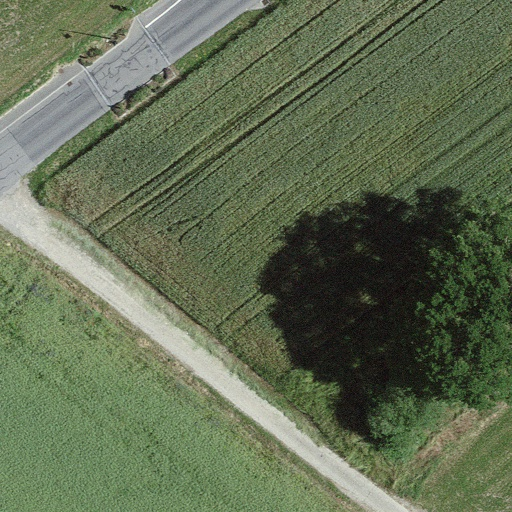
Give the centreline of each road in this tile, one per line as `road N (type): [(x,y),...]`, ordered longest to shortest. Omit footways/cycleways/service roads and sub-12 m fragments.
road 1 (track): [(0,190),(404,511)]
road 2 (tertiary): [(0,163),(218,0)]
